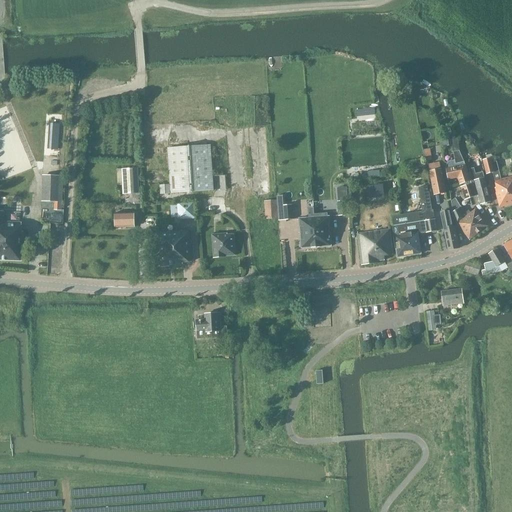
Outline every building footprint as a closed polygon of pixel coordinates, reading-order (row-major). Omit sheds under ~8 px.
[(459,151),(457,139),(451,140),(453,152),(459,151)] [(431,142),(424,143),(427,155),(433,154),(431,142)] [(41,144),(40,159),(50,159),(51,145),(41,144)] [(210,145),(167,148),(169,184),(159,185),(160,195),(213,191),(210,145)] [(486,174),(492,173),(496,188),(494,188),(500,207),(511,204),(511,176),(501,180),(497,162),(492,163),(491,158),(489,158),(483,160),(486,174)] [(428,165),(429,172),(434,195),(445,193),(439,162),(428,165)] [(460,185),(471,181),(465,164),(446,168),(448,180),(457,178),(460,185)] [(473,186),(477,187),(480,204),(490,202),(485,179),(484,179),(482,177),(476,178),(475,174),(470,175),(473,186)] [(46,176),(44,202),(55,202),(54,210),(61,211),(63,177),(46,176)] [(465,200),(475,196),(472,184),(463,186),(463,185),(460,186),(465,200)] [(367,187),(368,198),(383,196),(382,185),(367,187)] [(418,188),(422,212),(392,216),(394,226),(392,226),(395,250),(396,249),(397,257),(420,254),(417,234),(437,231),(435,220),(434,220),(433,210),(432,210),(429,192),(428,192),(427,186),(418,188)] [(452,206),(453,212),(452,213),(457,223),(469,240),(487,226),(475,210),(464,218),(461,213),(464,212),(461,207),(456,199),(454,192),(450,194),(452,206)] [(279,194),(265,194),(266,214),(279,213),(279,194)] [(196,214),(196,196),(179,196),(179,200),(164,200),(165,219),(188,219),(188,214),(196,214)] [(285,199),(284,213),(293,213),(293,200),(285,199)] [(348,201),(338,202),(337,202),(338,216),(349,215),(348,201)] [(459,248),(455,226),(452,226),(449,210),(440,212),(448,250),(459,248)] [(0,211),(0,243),(2,244),(3,238),(21,239),(22,232),(20,232),(20,223),(2,222),(3,212),(0,211)] [(134,211),(114,212),(115,226),(135,225),(134,211)] [(329,217),(314,218),(316,248),(331,247),(329,217)] [(314,218),(299,219),(301,249),(316,248),(314,218)] [(384,256),(393,255),(390,230),(358,234),(361,265),(378,264),(377,261),(384,260),(384,256)] [(189,231),(158,233),(161,267),(183,265),(183,263),(191,262),(189,231)] [(235,255),(234,234),(227,235),(227,233),(211,235),(212,258),(225,257),(225,256),(235,255)] [(0,260),(20,261),(21,242),(21,239),(3,238),(2,244),(0,243),(0,260)] [(498,266),(505,262),(497,249),(488,254),(493,262),(484,264),(486,271),(482,272),(483,275),(486,274),(486,272),(497,269),(499,268),(498,266)] [(468,272),(478,275),(479,270),(476,270),(478,265),(471,263),(468,272)] [(443,306),(463,304),(462,289),(441,292),(443,306)] [(330,307),(313,307),(313,327),(331,327),(330,307)] [(436,330),(434,311),(426,312),(429,331),(436,330)] [(205,314),(205,320),(196,320),(197,331),(206,331),(206,332),(217,331),(217,334),(227,333),(226,327),(219,327),(218,313),(205,314)]
